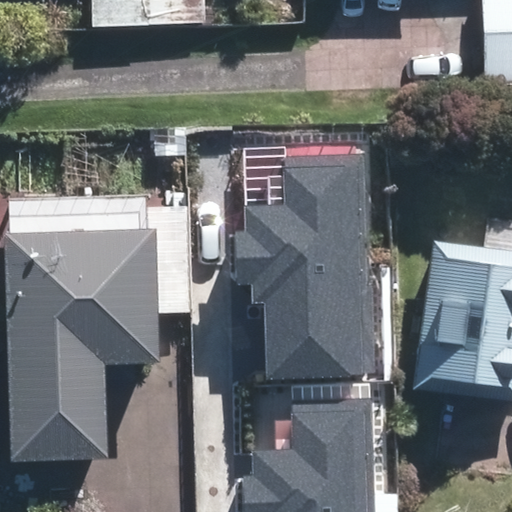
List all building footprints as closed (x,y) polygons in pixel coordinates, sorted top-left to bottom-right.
[(96,0),(98,22),(207,18),(207,0),(96,0)] [(511,0),(485,0),(487,76),(511,75),(511,0)] [(262,366),(361,364),(357,147),(284,148),(285,193),(245,194),(245,217),(234,218),(235,272),(246,272),(246,291),(261,291),(262,366)] [(106,441),(104,347),(152,345),(148,214),(147,181),(8,184),(9,217),(3,217),(8,443),(106,441)] [(511,242),(429,230),(407,382),(511,398),(511,242)] [(369,511),(367,389),(289,390),(289,433),(252,433),(252,463),(244,463),(245,511),(369,511)]
